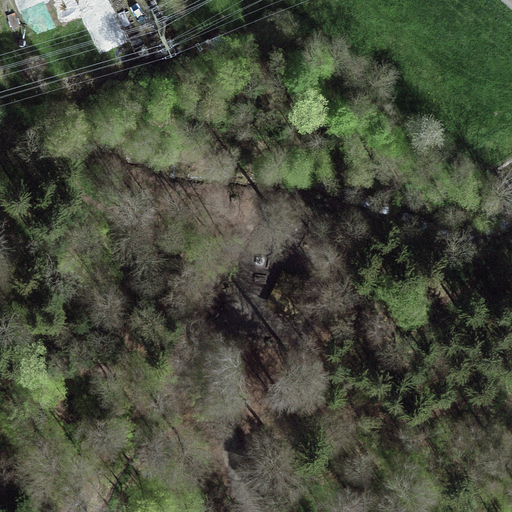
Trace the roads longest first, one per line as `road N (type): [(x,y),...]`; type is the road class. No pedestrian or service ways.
road 1 (track): [(240,511),(234,463),(213,416),(173,376),(46,371),(0,382)]
road 2 (track): [(206,409),(257,289)]
